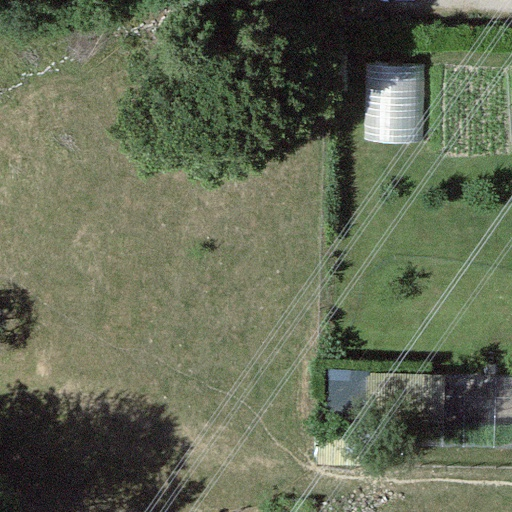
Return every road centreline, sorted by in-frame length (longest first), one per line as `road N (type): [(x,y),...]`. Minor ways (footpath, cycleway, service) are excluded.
road 1 (track): [(511,466),(347,460)]
road 2 (track): [(511,7),(364,3)]
